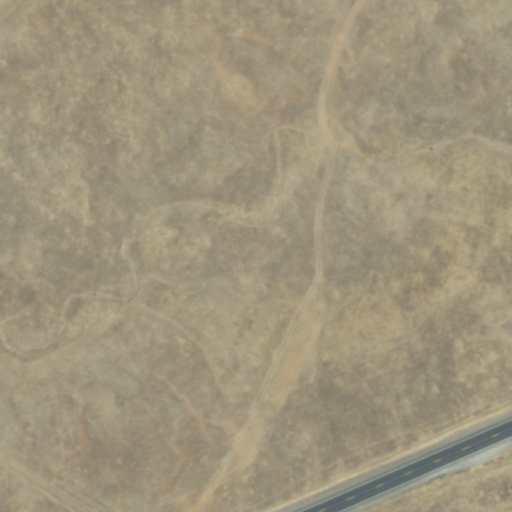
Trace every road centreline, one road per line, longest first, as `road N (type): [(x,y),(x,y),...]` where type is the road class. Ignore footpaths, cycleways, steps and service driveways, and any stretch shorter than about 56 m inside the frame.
road 1 (track): [(158,511),(159,492),(271,306),(335,145),(333,46),(360,0)]
road 2 (tertiary): [(319,511),(511,428)]
